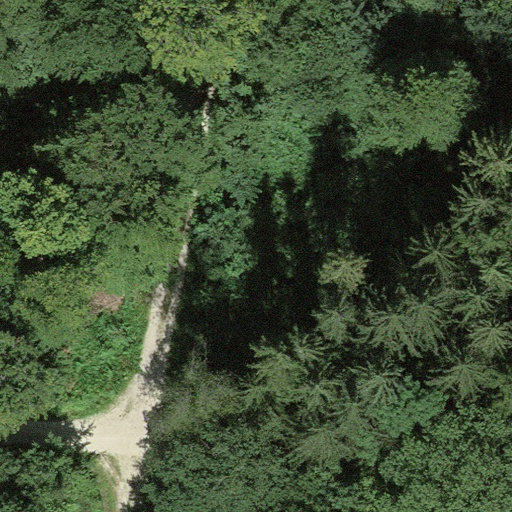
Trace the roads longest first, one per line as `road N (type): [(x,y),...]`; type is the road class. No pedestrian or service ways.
road 1 (track): [(126,511),(167,325),(215,0)]
road 2 (track): [(511,495),(0,427)]
